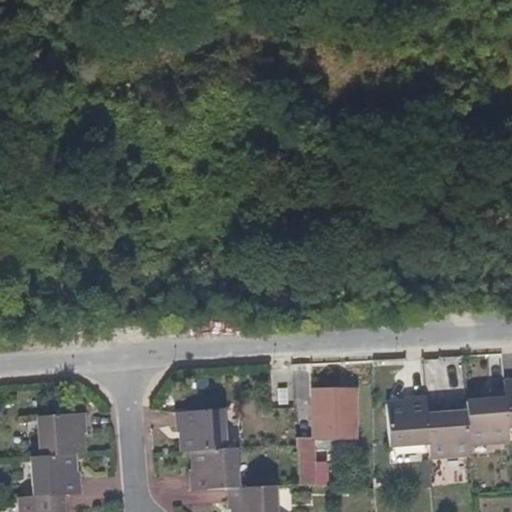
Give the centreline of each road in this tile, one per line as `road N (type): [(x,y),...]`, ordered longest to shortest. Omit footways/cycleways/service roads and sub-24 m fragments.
road 1 (residential): [(125,358),(511,332)]
road 2 (residential): [(125,358),(141,511)]
road 3 (residential): [(0,367),(125,358)]
